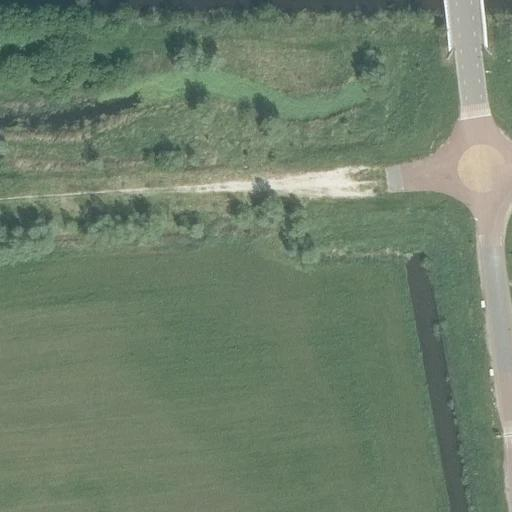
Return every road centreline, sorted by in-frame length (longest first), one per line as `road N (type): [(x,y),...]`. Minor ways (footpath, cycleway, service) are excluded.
road 1 (track): [(0,210),(369,186)]
road 2 (unclassified): [(511,433),(483,177)]
road 3 (unclassified): [(483,177),(461,0)]
